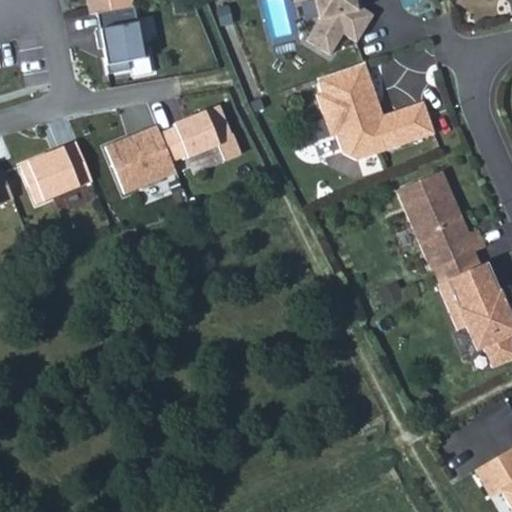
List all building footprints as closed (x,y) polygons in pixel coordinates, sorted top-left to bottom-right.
[(87,0),(90,16),(98,14),(134,8),(132,0),(87,0)] [(314,0),(319,18),(306,39),(329,54),(342,33),(356,41),(373,15),(361,7),(357,8),(354,0),(314,0)] [(134,8),(98,14),(101,31),(96,32),(99,50),(104,49),(108,75),(130,71),(129,63),(149,59),(146,43),(142,44),(135,8),(134,8)] [(364,63),(316,79),(321,93),(316,95),(330,137),(336,135),(342,153),(357,160),(433,134),(422,102),(383,116),(381,116),(375,113),(369,97),(375,94),(364,63)] [(383,116),(375,94),(369,97),(375,113),(381,116),(383,116)] [(159,136),(171,165),(185,159),(186,162),(218,150),(205,116),(173,127),(174,130),(159,136)] [(123,195),(175,176),(171,165),(159,136),(156,128),(105,148),(123,195)] [(19,164),(34,203),(91,182),(75,142),(19,164)] [(475,251),(476,251),(469,233),(464,223),(459,225),(448,199),(453,197),(442,171),(397,190),(431,270),(433,269),(475,251)] [(0,206),(13,201),(2,174),(0,174),(0,206)] [(478,229),(469,233),(476,251),(485,247),(478,229)] [(475,251),(433,269),(439,283),(481,265),(475,251)] [(439,283),(437,284),(457,331),(466,327),(476,350),(483,347),(492,368),(511,358),(511,342),(509,336),(511,334),(511,321),(511,320),(511,308),(510,304),(505,306),(486,262),(481,265),(439,283)] [(511,447),(502,454),(511,470),(511,447)] [(511,470),(502,454),(475,470),(491,498),(501,492),(511,510),(511,470)]
